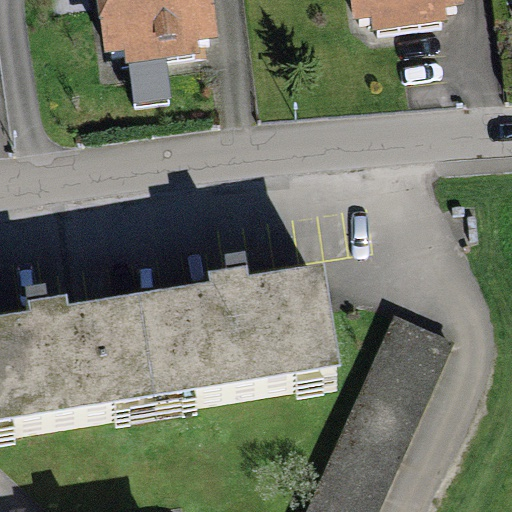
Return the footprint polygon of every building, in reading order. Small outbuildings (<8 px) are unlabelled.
[(181,0),(84,0),(96,85),(191,72),(181,0)] [(333,0),(338,53),(446,44),(442,0),(333,0)] [(511,0),(496,0),(503,69),(511,68),(511,0)] [(303,299),(0,339),(0,459),(319,417),(303,299)] [(370,511),(435,363),(378,339),(304,511),(370,511)]
